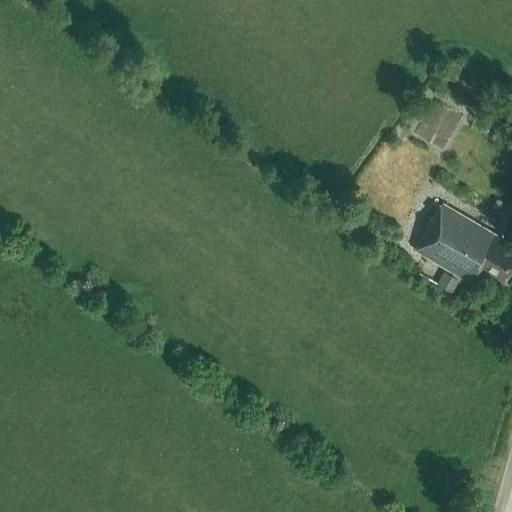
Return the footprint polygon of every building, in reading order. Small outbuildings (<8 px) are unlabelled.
[(456,131),(458,121),(426,112),(420,135),(441,141),(444,128),(456,131)] [(511,201),(502,197),(497,207),(511,214),(511,201)] [(511,265),(511,245),(442,204),(415,249),(473,284),(482,268),(503,280),(511,265)] [(511,224),(511,219),(502,214),(494,227),(506,234),(511,224)] [(457,279),(442,270),(435,282),(450,291),(457,279)]
